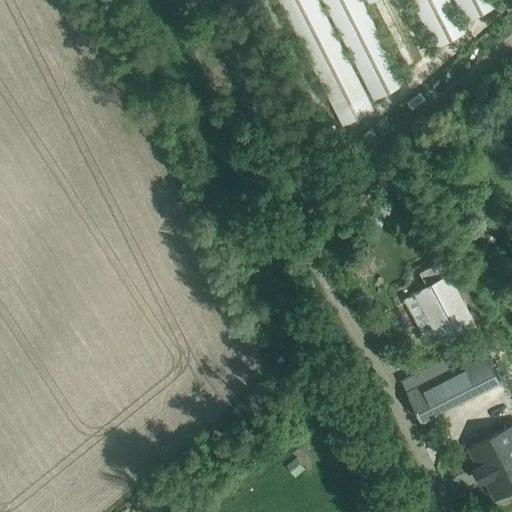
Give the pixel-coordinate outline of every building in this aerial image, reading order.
[(226,0),(305,154),(319,146),(243,0),(226,0)] [(255,0),(326,137),(341,130),(273,0),(255,0)] [(319,0),(280,0),(343,124),(374,108),(319,0)] [(324,0),(375,100),(406,84),(363,0),(324,0)] [(407,0),(368,0),(405,72),(436,56),(407,0)] [(412,0),(436,46),(468,30),(452,0),(412,0)] [(495,0),(456,0),(467,20),(498,4),(495,0)] [(202,9),(285,172),(299,163),(217,1),(202,9)] [(381,139),(371,127),(361,135),(372,147),(381,139)] [(420,270),(426,281),(446,270),(441,260),(420,270)] [(450,273),(418,290),(443,340),(476,322),(450,273)] [(485,348),(406,387),(423,420),(465,399),(502,381),(485,348)] [(511,425),(505,429),(470,447),(495,497),(511,487),(511,425)]
